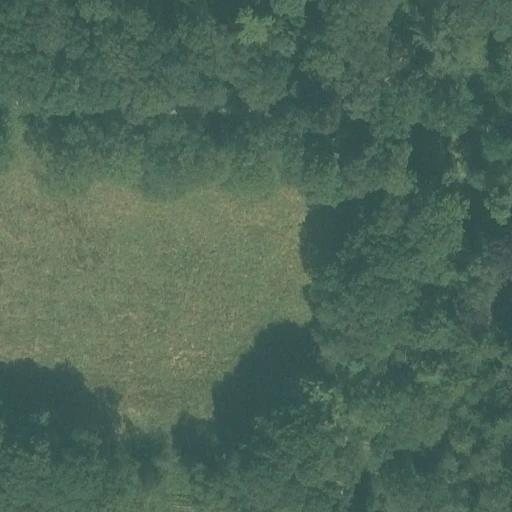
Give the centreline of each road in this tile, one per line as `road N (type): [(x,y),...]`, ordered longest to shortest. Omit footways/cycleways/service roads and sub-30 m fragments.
road 1 (track): [(0,98),(511,109)]
road 2 (track): [(458,110),(511,240)]
road 3 (track): [(365,110),(446,0)]
